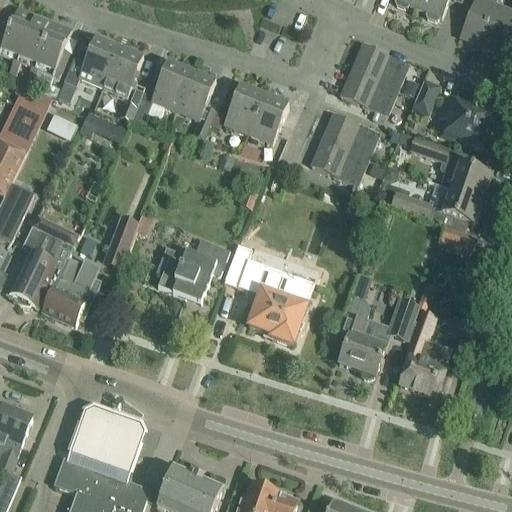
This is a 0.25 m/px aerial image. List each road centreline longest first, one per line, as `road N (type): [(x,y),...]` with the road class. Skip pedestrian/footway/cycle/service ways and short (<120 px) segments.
road 1 (tertiary): [(451,495),(177,416),(0,349)]
road 2 (residential): [(55,0),(317,83)]
road 3 (residential): [(511,291),(451,495)]
road 4 (residential): [(511,91),(339,22)]
road 5 (unknown): [(20,511),(89,382)]
